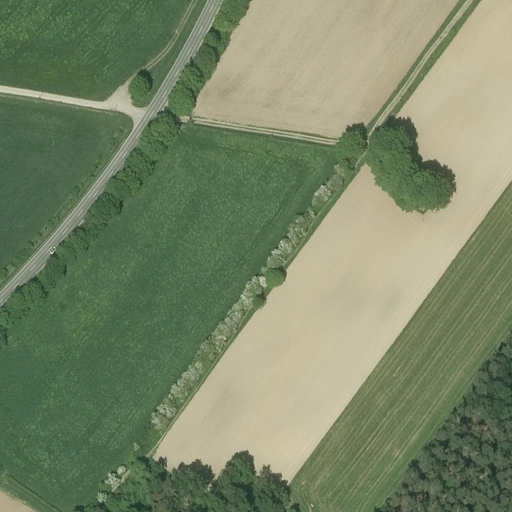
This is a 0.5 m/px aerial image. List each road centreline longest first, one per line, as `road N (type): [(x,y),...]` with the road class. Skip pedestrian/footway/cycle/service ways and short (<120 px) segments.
road 1 (track): [(95,511),(146,461),(365,147)]
road 2 (secondary): [(215,0),(98,190),(0,302)]
road 3 (track): [(0,89),(365,147)]
road 4 (track): [(471,0),(365,147)]
road 5 (track): [(193,0),(161,56),(122,86),(111,107)]
